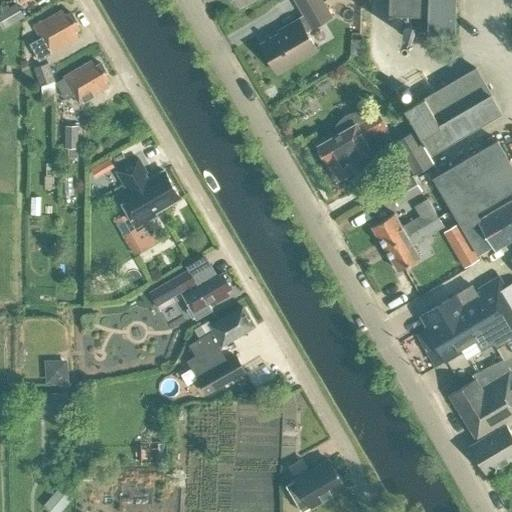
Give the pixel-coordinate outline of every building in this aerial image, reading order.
[(333,17),(322,0),(296,0),(306,17),(261,43),(278,72),(317,49),(307,32),(333,17)] [(389,0),(389,14),(428,15),(428,34),(455,35),(455,0),(389,0)] [(0,23),(3,29),(25,16),(18,5),(16,2),(9,7),(7,3),(0,7),(0,23)] [(39,59),(50,53),(79,36),(75,31),(80,28),(71,12),(66,15),(63,9),(34,26),(41,37),(30,44),(39,59)] [(415,30),(415,28),(413,27),(411,26),(409,25),(408,26),(406,26),(404,27),(403,29),(403,30),(403,32),(403,34),(404,36),(405,37),(407,38),(410,38),(412,38),(414,37),(415,35),(416,33),(415,30)] [(352,39),(351,55),(361,56),(362,40),(352,39)] [(64,77),(55,82),(65,99),(74,94),(79,103),(108,87),(105,81),(110,78),(100,62),(95,65),(92,60),(64,76),(64,77)] [(43,85),(55,80),(48,62),(35,67),(43,85)] [(476,67),(407,108),(432,151),(501,111),(476,67)] [(337,125),(341,132),(319,144),(329,160),(338,175),(342,176),(354,169),(355,170),(362,165),(361,165),(376,157),(366,139),(387,127),(378,111),(374,113),(372,113),(367,111),(362,111),(356,111),(350,113),(343,118),(337,125)] [(78,157),(78,125),(65,125),(65,148),(68,148),(68,157),(78,157)] [(433,163),(414,130),(395,142),(414,174),(433,163)] [(476,210),(476,211),(511,190),(511,163),(498,139),(433,177),(458,220),(476,210)] [(118,170),(126,185),(146,173),(138,158),(118,170)] [(137,183),(118,194),(129,212),(116,220),(134,253),(156,240),(146,223),(138,227),(137,226),(156,215),(154,212),(179,198),(164,171),(139,186),(137,183)] [(389,190),(397,205),(422,191),(414,176),(389,190)] [(421,216),(402,226),(394,213),(372,226),(385,248),(438,217),(427,198),(415,205),(421,216)] [(476,210),(458,220),(477,252),(493,243),(496,248),(511,238),(511,198),(479,217),(476,211),(476,210)] [(438,217),(385,248),(398,270),(420,257),(412,243),(443,226),(438,217)] [(464,267),(480,257),(468,237),(453,247),(464,267)] [(196,282),(195,282),(188,270),(150,292),(160,310),(176,302),(173,296),(181,291),(191,307),(188,309),(192,317),(195,315),(197,318),(212,309),(210,306),(226,297),(223,293),(232,288),(222,272),(198,286),(196,282)] [(511,353),(484,368),(511,354),(511,298),(498,276),(479,288),(480,290),(477,293),(472,285),(420,315),(427,326),(426,326),(427,328),(418,333),(436,364),(444,359),(445,361),(463,350),(467,356),(495,340),(498,345),(507,339),(511,347),(511,353)] [(190,344),(196,355),(187,360),(207,393),(245,372),(236,356),(226,362),(216,344),(221,342),(222,344),(225,342),(229,341),(232,338),(254,325),(243,306),(211,325),(214,330),(190,344)] [(473,374),(475,379),(449,395),(477,440),(470,444),(488,474),(511,459),(511,434),(506,423),(511,419),(511,354),(484,368),(473,374)] [(46,382),(69,381),(68,358),(44,359),(46,382)] [(66,392),(49,392),(50,412),(66,412),(66,392)] [(140,441),(141,466),(169,465),(168,440),(140,441)] [(302,511),(312,506),(312,507),(345,487),(328,459),(296,478),(296,479),(286,485),(302,511)] [(52,511),(60,511),(72,498),(59,487),(44,505),(52,511)]
